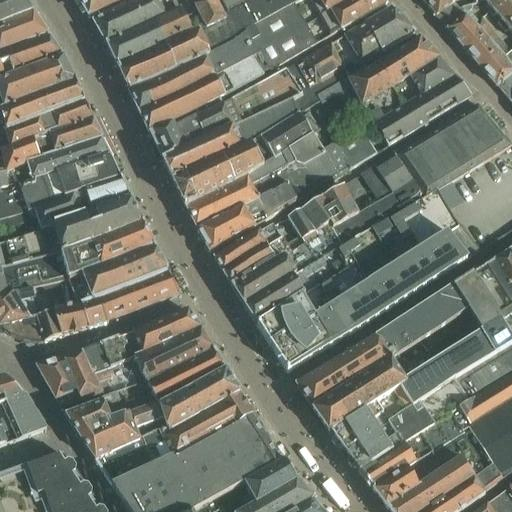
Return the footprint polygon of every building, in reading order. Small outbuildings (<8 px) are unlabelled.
[(21,0),(5,0),(0,2),(0,29),(32,16),(21,0)] [(76,0),(88,20),(90,19),(131,0),(76,0)] [(144,0),(93,25),(105,47),(177,14),(175,10),(180,8),(176,0),(144,0)] [(193,0),(176,0),(180,8),(175,10),(177,14),(105,47),(117,71),(190,37),(204,32),(194,8),(196,7),(193,0)] [(214,0),(209,0),(196,7),(194,8),(204,32),(190,37),(117,71),(129,95),(203,56),(245,32),(296,3),(293,0),(259,0),(227,16),(227,15),(222,17),(214,0)] [(220,0),(227,15),(227,16),(259,0),(220,0)] [(301,0),(296,3),(245,32),(257,55),(270,73),(345,29),(335,11),(353,0),(301,0)] [(387,5),(381,0),(353,0),(335,11),(345,29),(387,5)] [(420,0),(435,18),(450,6),(447,1),(447,0),(420,0)] [(453,5),(448,0),(447,0),(447,1),(450,6),(435,18),(447,32),(463,19),(466,16),(464,13),(460,9),(458,11),(454,5),(453,5)] [(511,0),(487,0),(484,3),(483,3),(491,12),(488,14),(491,18),(494,16),(510,3),(511,5),(511,0)] [(511,5),(510,3),(494,16),(500,23),(497,26),(504,35),(507,32),(511,37),(511,5)] [(392,11),(364,27),(374,40),(403,23),(392,11)] [(32,16),(0,29),(0,55),(47,39),(32,16)] [(463,19),(447,32),(459,46),(478,30),(466,16),(463,19)] [(414,36),(403,23),(374,40),(383,54),(414,36)] [(374,40),(364,27),(344,38),(360,65),(362,64),(363,67),(365,65),(383,54),(374,40)] [(490,44),(478,30),(459,46),(471,60),(490,44)] [(257,55),(245,32),(203,56),(129,95),(138,115),(214,79),(221,75),(250,58),(263,78),(270,73),(257,55)] [(0,114),(74,85),(62,62),(47,39),(0,55),(0,114)] [(369,72),(348,85),(361,108),(363,111),(374,128),(402,111),(429,95),(453,80),(437,61),(419,41),(402,52),(369,72)] [(511,69),(504,60),(490,44),(471,60),(496,89),(497,89),(511,77),(511,76),(511,69)] [(344,70),(341,63),(331,46),(296,66),(316,97),(317,98),(346,81),(348,85),(369,72),(365,65),(363,67),(362,64),(360,65),(359,66),(354,69),(352,66),(344,70)] [(214,79),(138,115),(149,136),(168,126),(178,121),(224,99),(231,95),(250,85),(263,78),(250,58),(221,75),(214,79)] [(282,108),(162,164),(172,184),(247,147),(258,140),(298,117),(305,113),(301,106),(316,97),(296,66),(285,72),(301,98),(292,103),(282,108)] [(301,98),(285,72),(221,107),(152,142),(162,164),(282,108),(292,103),(301,98)] [(511,76),(511,77),(497,89),(511,106),(511,76)] [(453,80),(429,95),(442,117),(456,108),(470,100),(453,80)] [(317,98),(316,97),(301,106),(305,113),(320,104),(322,106),(339,96),(350,118),(363,111),(361,108),(348,85),(346,81),(317,98)] [(0,134),(83,105),(74,85),(0,114),(0,134)] [(429,95),(402,111),(415,133),(427,126),(442,117),(429,95)] [(0,134),(0,176),(39,163),(33,145),(92,124),(92,123),(84,105),(83,105),(0,134)] [(511,149),(477,108),(394,158),(409,184),(426,174),(437,194),(494,159),(511,149)] [(402,111),(374,128),(377,133),(387,150),(402,141),(415,133),(402,111)] [(301,121),(298,117),(258,140),(272,162),(312,138),(319,134),(308,118),(301,121)] [(101,142),(92,124),(33,145),(39,163),(101,142)] [(360,130),(323,152),(343,177),(376,157),(360,130)] [(261,169),(184,209),(197,234),(285,184),(297,204),(316,193),(343,177),(323,152),(321,153),(312,138),(272,162),(261,169)] [(0,196),(9,195),(10,195),(6,181),(26,172),(31,187),(110,160),(101,142),(39,163),(0,176),(0,196)] [(261,169),(247,147),(172,184),(184,209),(261,169)] [(394,158),(375,169),(391,194),(409,184),(394,158)] [(10,195),(9,195),(10,204),(5,205),(3,209),(6,222),(10,221),(27,216),(28,217),(120,182),(110,160),(31,187),(10,195)] [(391,194),(375,169),(361,178),(378,203),(384,199),(391,194)] [(391,194),(384,199),(436,281),(466,262),(453,247),(446,238),(458,230),(437,194),(426,174),(409,184),(391,194)] [(356,181),(346,187),(354,201),(364,195),(356,181)] [(27,216),(10,221),(13,230),(29,224),(32,220),(36,219),(41,234),(130,204),(120,182),(28,217),(27,216)] [(285,184),(197,234),(209,255),(253,230),(249,225),(261,218),(264,224),(280,214),(297,204),(285,184)] [(342,189),(299,214),(312,235),(327,226),(330,232),(354,217),(358,214),(353,206),(342,189)] [(10,204),(9,195),(0,196),(0,223),(6,222),(3,209),(5,205),(10,204)] [(358,214),(354,217),(407,301),(436,281),(384,199),(378,203),(358,214)] [(130,204),(41,234),(5,247),(11,270),(57,256),(142,227),(130,204)] [(312,235),(299,214),(287,221),(297,238),(299,242),(301,241),(301,242),(312,235)] [(354,217),(330,232),(340,249),(333,253),(346,272),(377,320),(407,301),(354,217)] [(10,221),(6,222),(0,223),(0,233),(1,234),(13,230),(10,221)] [(304,247),(292,254),(231,290),(244,309),(333,253),(340,249),(330,232),(327,226),(312,235),(301,242),(304,247)] [(5,271),(0,272),(0,299),(12,297),(35,291),(67,283),(96,271),(153,251),(142,227),(57,256),(11,270),(5,271)] [(280,243),(272,228),(214,262),(224,277),(280,243)] [(284,240),(280,243),(224,277),(231,290),(292,254),(284,240)] [(67,283),(35,291),(42,319),(53,316),(80,309),(95,302),(97,302),(121,292),(145,283),(166,275),(153,251),(96,271),(67,283)] [(346,272),(333,253),(244,309),(256,328),(286,309),(317,290),(346,272)] [(511,254),(511,253),(492,265),(511,298),(511,254)] [(511,298),(492,265),(471,279),(495,317),(484,325),(489,333),(500,326),(511,318),(511,298)] [(377,320),(346,272),(317,290),(347,339),(359,331),(377,320)] [(178,298),(166,275),(145,283),(154,307),(178,298)] [(495,317),(471,279),(452,290),(468,314),(477,330),(482,338),(489,333),(484,325),(495,317)] [(145,283),(121,292),(130,316),(154,307),(145,283)] [(317,290),(286,309),(317,357),(347,339),(317,290)] [(468,314),(452,290),(374,341),(315,378),(295,389),(329,437),(367,412),(375,406),(393,395),(409,384),(404,377),(427,361),(418,347),(468,314)] [(12,297),(0,299),(0,329),(27,323),(36,320),(42,319),(35,291),(12,297)] [(121,292),(97,302),(106,327),(107,326),(107,325),(130,316),(121,292)] [(106,327),(97,302),(95,302),(80,309),(89,332),(106,327)] [(80,309),(53,316),(61,340),(89,332),(80,309)] [(317,357),(286,309),(256,328),(286,375),(317,357)] [(188,314),(132,335),(117,341),(127,365),(133,363),(133,364),(200,334),(188,314)] [(477,330),(468,314),(418,347),(427,361),(432,369),(474,343),(477,330)] [(53,316),(42,319),(36,320),(45,345),(61,340),(53,316)] [(511,318),(500,326),(511,342),(511,341),(511,318)] [(45,345),(36,320),(27,323),(0,329),(2,332),(4,334),(7,336),(10,338),(13,340),(19,342),(23,343),(34,346),(37,347),(39,347),(42,346),(45,345)] [(500,326),(489,333),(482,338),(494,358),(504,352),(504,353),(511,348),(511,344),(511,342),(500,326)] [(432,369),(409,384),(393,395),(406,416),(413,411),(420,407),(454,384),(494,358),(482,338),(477,330),(474,343),(432,369)] [(213,354),(200,334),(133,364),(137,372),(143,386),(144,385),(213,354)] [(117,341),(101,347),(111,371),(127,365),(117,341)] [(101,347),(81,355),(96,386),(109,381),(106,373),(111,371),(101,347)] [(511,348),(504,353),(504,352),(494,358),(506,378),(511,374),(511,348)] [(213,354),(144,385),(145,388),(145,389),(154,406),(225,375),(213,354)] [(81,355),(62,361),(81,404),(101,397),(96,386),(81,355)] [(506,378),(494,358),(454,384),(467,404),(506,378)] [(81,404),(62,361),(44,367),(40,376),(61,411),(81,404)] [(432,369),(427,361),(404,377),(409,384),(432,369)] [(401,447),(392,453),(357,475),(387,511),(462,511),(484,497),(483,495),(511,474),(511,374),(506,378),(467,404),(467,405),(459,410),(471,430),(469,432),(493,470),(474,482),(461,462),(419,488),(408,471),(417,465),(406,448),(435,429),(433,426),(401,447)] [(100,405),(65,419),(71,429),(92,461),(134,442),(238,396),(225,375),(154,406),(145,410),(127,417),(107,423),(100,405)] [(2,407),(25,398),(4,378),(0,379),(0,448),(7,446),(0,429),(0,407),(2,406),(2,407)] [(238,396),(134,442),(148,470),(253,418),(238,396)] [(35,415),(25,398),(2,407),(10,425),(35,415)] [(413,411),(406,416),(389,427),(401,447),(433,426),(420,407),(413,411)] [(367,412),(329,437),(357,475),(392,453),(367,412)] [(35,415),(10,425),(18,442),(44,432),(46,431),(35,415)] [(253,418),(148,470),(111,489),(126,511),(192,511),(283,465),(253,418)] [(134,442),(92,461),(111,489),(148,470),(134,442)] [(0,511),(98,511),(62,456),(0,479),(0,511)] [(244,511),(296,484),(283,465),(192,511),(244,511)] [(296,484),(244,511),(294,511),(311,503),(296,484)] [(511,511),(511,495),(509,491),(479,511),(511,511)] [(318,511),(311,503),(294,511),(318,511)]
